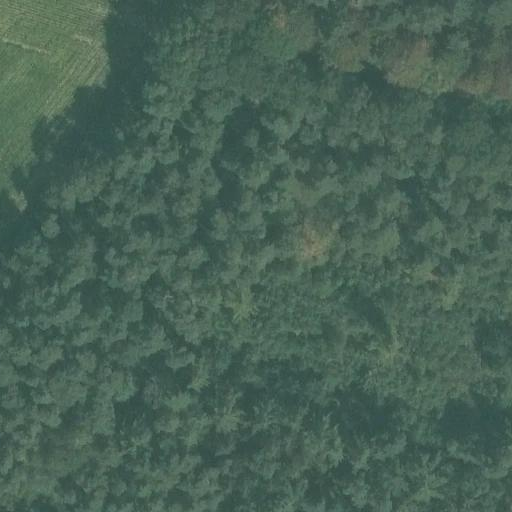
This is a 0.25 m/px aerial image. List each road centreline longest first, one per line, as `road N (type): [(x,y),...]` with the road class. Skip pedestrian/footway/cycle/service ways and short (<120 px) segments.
road 1 (track): [(511,101),(229,16)]
road 2 (track): [(229,16),(201,81),(242,112)]
